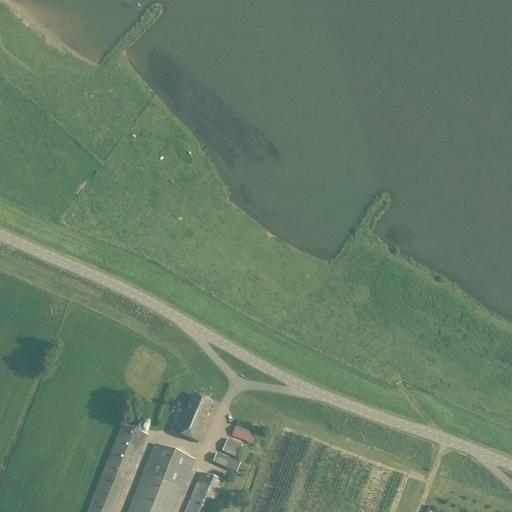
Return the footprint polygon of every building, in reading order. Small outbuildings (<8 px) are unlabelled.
[(186,412),(184,411),(174,434),(198,444),(208,421),(206,420),(212,405),(192,397),(186,412)] [(251,446),(256,433),(236,425),(231,437),(251,446)] [(121,426),(102,475),(87,511),(117,511),(147,437),(121,426)] [(237,459),(242,446),(227,439),(221,453),(237,459)] [(184,458),(155,446),(128,511),(174,511),(194,462),(184,458)] [(240,465),(217,455),(213,464),(236,474),(240,465)] [(200,473),(198,479),(184,511),(211,511),(221,488),(223,483),(200,473)]
